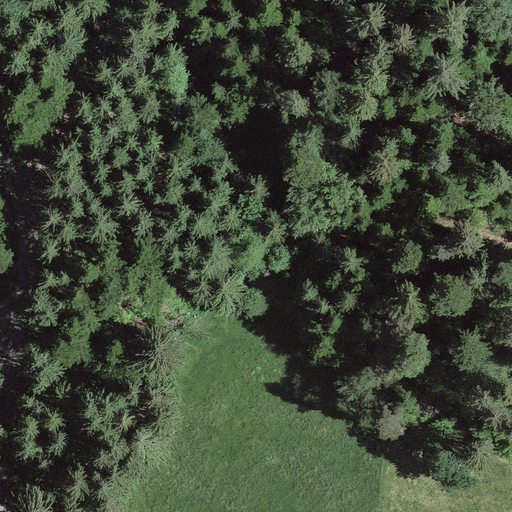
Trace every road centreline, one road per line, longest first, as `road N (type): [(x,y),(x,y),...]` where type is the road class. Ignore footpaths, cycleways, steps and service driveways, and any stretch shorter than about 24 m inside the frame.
road 1 (track): [(1,511),(28,197),(0,155)]
road 2 (track): [(28,197),(113,0)]
